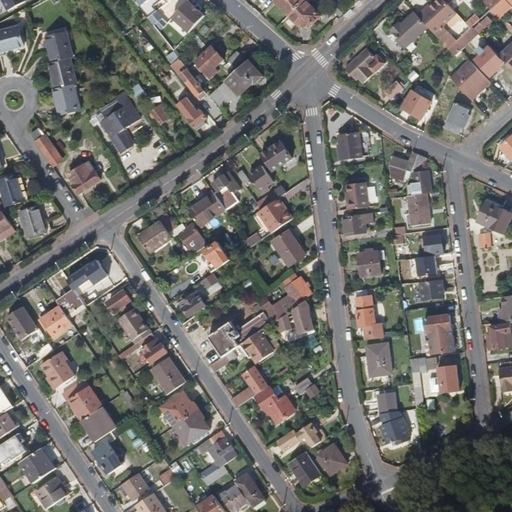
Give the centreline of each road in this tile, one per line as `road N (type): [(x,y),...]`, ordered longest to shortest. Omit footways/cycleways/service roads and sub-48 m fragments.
road 1 (residential): [(380,484),(351,405),(307,72)]
road 2 (residential): [(103,226),(303,511)]
road 3 (residential): [(457,161),(486,431)]
road 4 (secondary): [(103,226),(234,137),(307,72)]
road 5 (residential): [(0,345),(110,511)]
road 6 (residential): [(307,72),(390,129),(457,161)]
road 7 (residential): [(15,101),(16,131),(89,235)]
